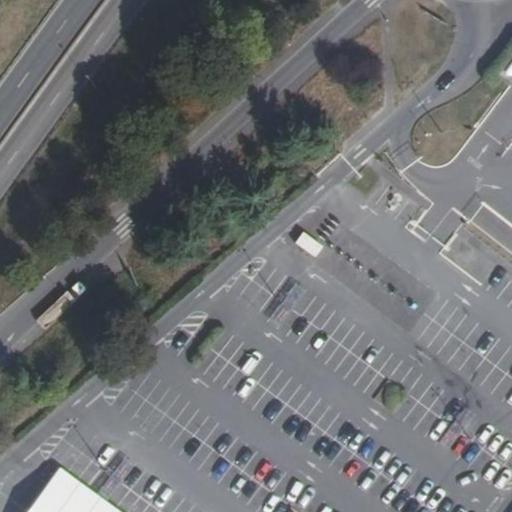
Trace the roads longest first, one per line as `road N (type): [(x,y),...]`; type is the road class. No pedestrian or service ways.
road 1 (primary): [(0,334),(368,0)]
road 2 (trunk): [(0,174),(125,0)]
road 3 (trunk): [(83,0),(0,114)]
